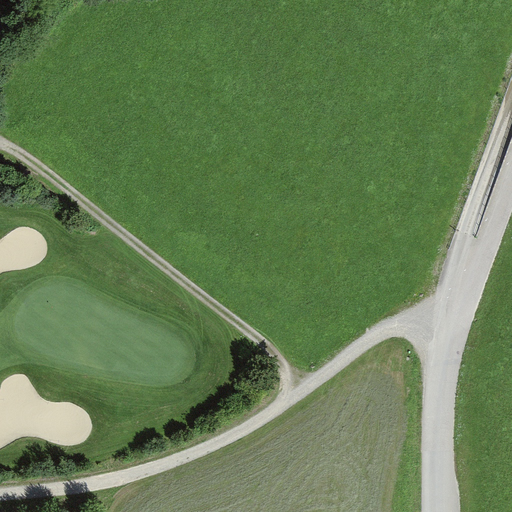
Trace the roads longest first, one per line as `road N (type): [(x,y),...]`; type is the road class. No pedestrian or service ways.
road 1 (track): [(0,495),(82,488),(200,453),(394,324),(449,331)]
road 2 (track): [(0,140),(272,350),(303,391)]
road 3 (track): [(511,174),(449,331),(439,511)]
road 4 (track): [(511,84),(457,232),(449,331)]
